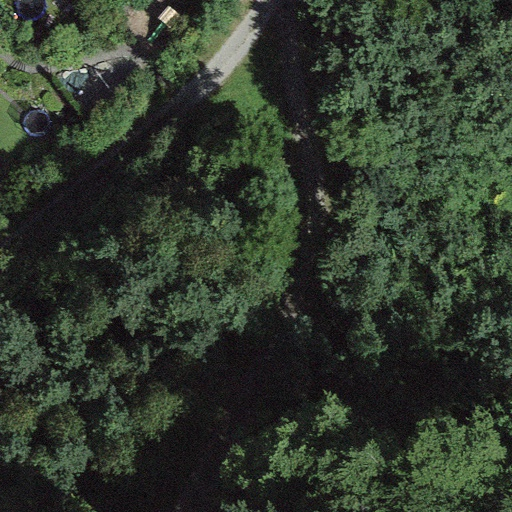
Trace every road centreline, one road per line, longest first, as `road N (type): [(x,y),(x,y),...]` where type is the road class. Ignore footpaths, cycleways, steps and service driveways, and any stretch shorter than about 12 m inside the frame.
road 1 (track): [(292,0),(314,238),(274,351),(192,511)]
road 2 (track): [(0,242),(247,45),(276,0)]
